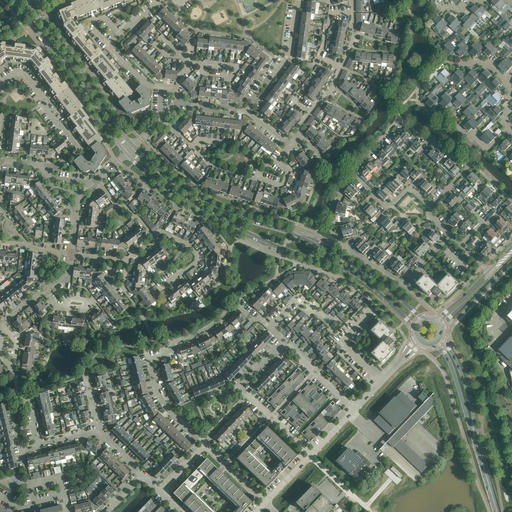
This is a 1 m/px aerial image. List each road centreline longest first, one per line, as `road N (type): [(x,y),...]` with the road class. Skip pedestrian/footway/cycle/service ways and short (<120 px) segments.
road 1 (secondary): [(126,153),(192,204),(349,271),(415,330)]
road 2 (secondary): [(424,318),(366,272),(302,237),(197,198),(133,146)]
road 3 (residential): [(508,129),(485,146),(417,101),(417,85),(441,61),(484,63),(504,80)]
road 4 (residential): [(451,236),(404,281),(354,255),(328,219),(350,170)]
road 5 (residential): [(428,205),(467,164),(399,119),(350,170)]
road 6 (secondary): [(11,0),(72,69),(126,153)]
road 7 (secondary): [(133,146),(25,0)]
road 8 (residential): [(47,174),(75,147),(26,75),(0,85)]
road 9 (residential): [(295,134),(350,48),(353,0)]
road 10 (residential): [(176,93),(149,86),(111,46),(159,0)]
road 11 (residential): [(270,328),(235,303),(171,350),(147,357)]
